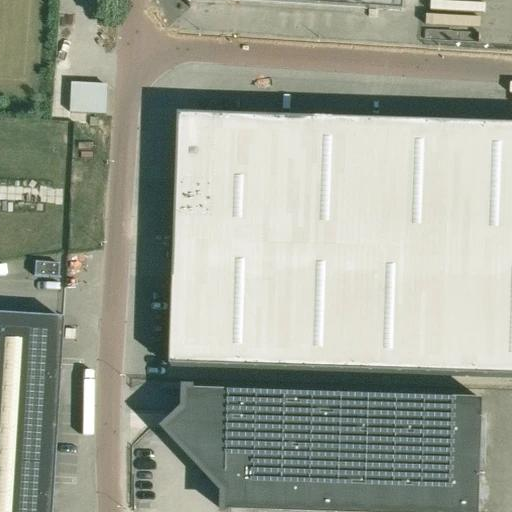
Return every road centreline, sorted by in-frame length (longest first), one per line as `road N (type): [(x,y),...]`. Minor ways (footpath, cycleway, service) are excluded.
road 1 (unclassified): [(114,511),(109,416),(134,41)]
road 2 (unclassified): [(134,41),(511,72)]
